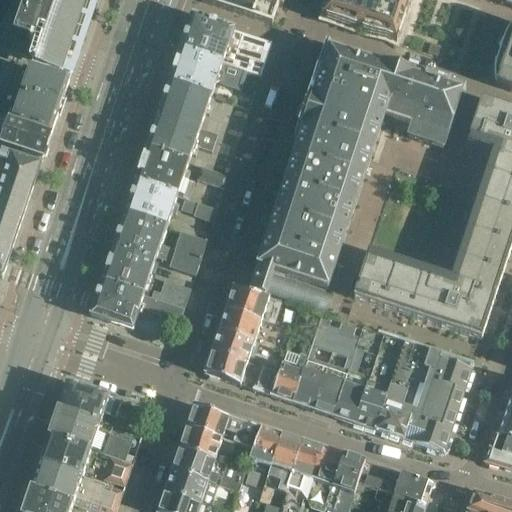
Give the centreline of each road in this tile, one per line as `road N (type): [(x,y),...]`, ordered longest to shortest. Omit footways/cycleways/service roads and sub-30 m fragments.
road 1 (residential): [(289,28),(174,384)]
road 2 (secondary): [(36,339),(145,5)]
road 3 (residential): [(463,480),(174,384)]
road 4 (unclassified): [(174,384),(163,366),(71,333),(36,339)]
road 5 (unclassified): [(36,339),(85,367),(157,389),(174,384)]
road 6 (residential): [(511,349),(463,480)]
road 7 (residential): [(135,511),(174,384)]
